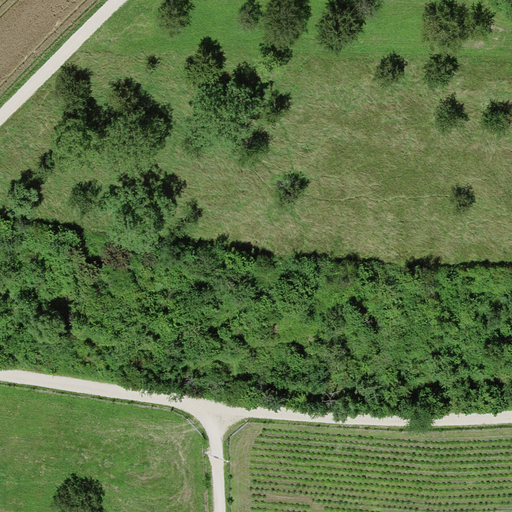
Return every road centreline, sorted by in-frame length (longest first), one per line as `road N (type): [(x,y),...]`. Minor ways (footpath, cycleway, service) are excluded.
road 1 (track): [(511,413),(318,415),(0,374)]
road 2 (track): [(0,114),(117,0)]
